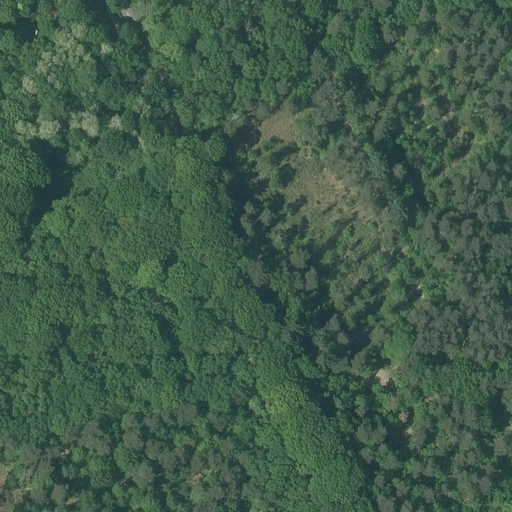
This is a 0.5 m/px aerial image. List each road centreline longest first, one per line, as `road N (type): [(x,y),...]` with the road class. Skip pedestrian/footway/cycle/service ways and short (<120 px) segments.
road 1 (tertiary): [(285,384),(121,0)]
road 2 (unknown): [(122,41),(113,77),(128,142),(190,297)]
road 3 (unclassified): [(285,384),(355,373),(439,399),(511,372)]
road 4 (tertiary): [(340,511),(285,384)]
